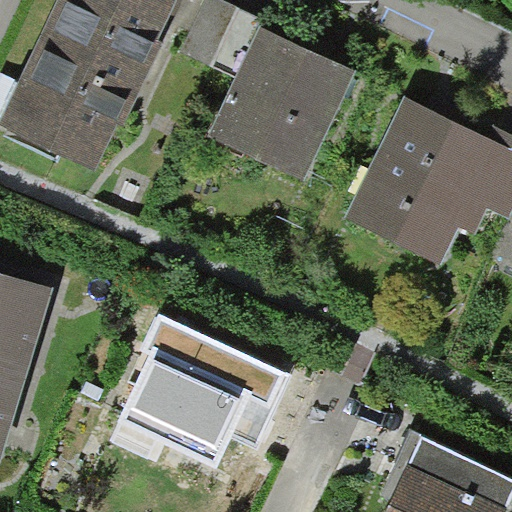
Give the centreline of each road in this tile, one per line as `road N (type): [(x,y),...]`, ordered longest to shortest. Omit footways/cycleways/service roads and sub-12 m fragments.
road 1 (residential): [(285,511),(347,379)]
road 2 (residential): [(386,0),(511,59)]
